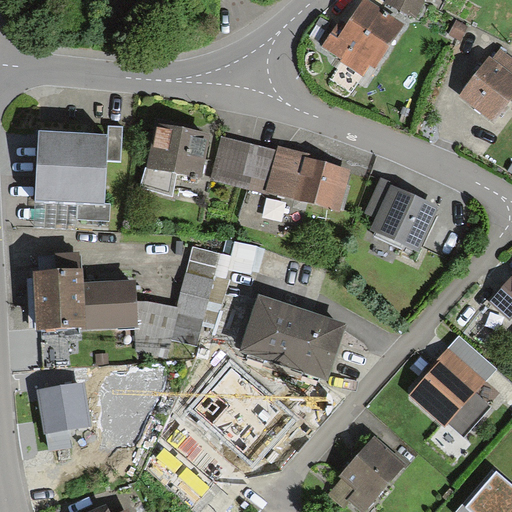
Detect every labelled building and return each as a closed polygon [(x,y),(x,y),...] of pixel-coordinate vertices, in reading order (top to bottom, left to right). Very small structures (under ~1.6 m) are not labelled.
[(371,65),(375,67),(404,23),(369,0),(364,0),(344,27),(338,23),(323,46),(342,57),(340,60),(363,76),(371,65)] [(386,0),(385,4),(418,19),(427,0),(386,0)] [(511,56),(496,43),(451,97),(487,127),(511,96),(511,56)] [(158,123),(142,187),(172,198),(177,172),(201,178),(212,135),(158,123)] [(109,135),(39,131),(34,201),(80,204),(79,220),(112,222),(113,204),(106,204),(109,161),(121,161),(123,126),(110,125),(109,135)] [(278,152),(221,136),(209,180),(265,195),(266,192),(341,212),(353,169),(312,158),(313,154),(280,145),(278,152)] [(177,200),(200,204),(204,182),(181,178),(177,200)] [(391,183),(369,229),(421,254),(443,208),(391,183)] [(257,247),(226,239),(222,254),(216,276),(227,280),(230,269),(249,275),(257,247)] [(148,300),(136,302),(137,326),(138,355),(168,358),(173,341),(198,347),(216,276),(222,254),(194,248),(178,307),(148,300)] [(78,252),(40,254),(41,272),(36,272),(39,330),(44,330),(46,365),(69,364),(68,327),(83,326),(83,329),(137,326),(136,302),(135,281),(82,284),(82,268),(79,268),(78,252)] [(511,264),(491,289),(511,307),(511,264)] [(302,309),(257,295),(239,353),(326,381),(344,322),(302,309)] [(221,372),(232,346),(210,336),(198,363),(221,372)] [(496,383),(452,342),(404,393),(448,434),(496,383)] [(231,367),(193,409),(252,461),(289,420),(231,367)] [(170,369),(110,372),(109,384),(99,385),(103,449),(141,446),(170,369)] [(85,381),(38,389),(46,433),(48,432),(51,450),(72,447),(69,429),(92,426),(85,381)] [(372,435),(323,486),(351,511),(362,511),(405,463),(372,435)] [(161,436),(146,468),(194,511),(225,511),(234,503),(161,436)] [(511,511),(511,486),(497,474),(469,507),(474,511),(511,511)] [(111,511),(107,502),(86,511),(132,511),(131,508),(122,511),(111,511)]
